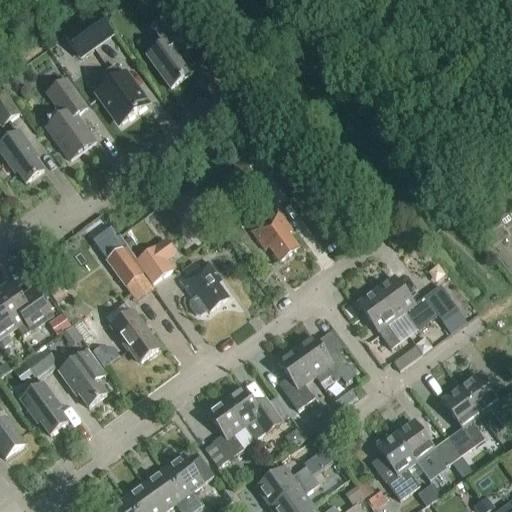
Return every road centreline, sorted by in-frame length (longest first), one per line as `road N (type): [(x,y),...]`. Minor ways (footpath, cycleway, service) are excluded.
road 1 (residential): [(11,511),(26,501),(45,505),(137,435),(137,418),(208,365),(230,369),(320,293),(381,396)]
road 2 (unclassified): [(0,251),(56,210),(72,219),(208,114)]
road 3 (unclassified): [(381,396),(486,321)]
